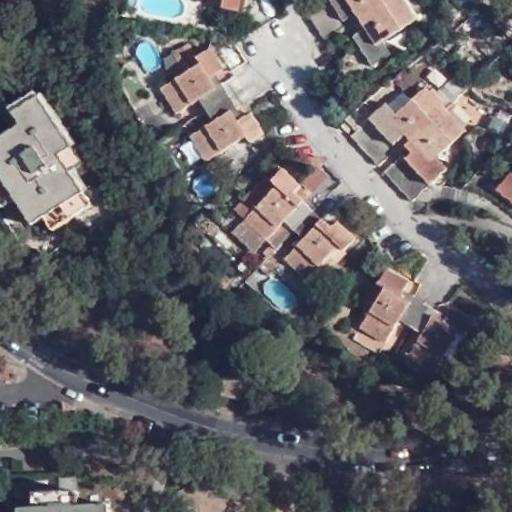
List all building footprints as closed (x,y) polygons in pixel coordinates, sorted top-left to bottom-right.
[(418,12),(410,0),(325,0),(310,9),(323,32),(349,19),(345,12),(351,8),(362,27),(356,30),(374,60),(391,49),(385,35),(418,12)] [(204,56),(200,48),(193,37),(176,47),(188,67),(204,56)] [(188,67),(163,81),(179,106),(201,94),(215,115),(194,129),(208,154),(248,130),(252,135),(265,127),(251,105),(245,108),(219,66),(224,61),(212,41),(200,48),(204,56),(188,67)] [(153,42),(139,49),(148,69),(162,62),(153,42)] [(386,97),(352,128),(380,159),(398,141),(395,136),(399,132),(413,146),(405,152),(403,149),(386,165),(412,195),(447,162),(437,151),(467,122),(429,81),(396,108),(386,97)] [(83,157),(41,90),(15,106),(22,119),(0,132),(0,193),(4,200),(17,194),(33,218),(46,212),(53,224),(93,199),(72,164),(83,157)] [(318,160),(303,174),(314,183),(327,168),(318,160)] [(279,179),(246,213),(269,235),(287,215),(305,232),(285,251),(308,272),(342,238),(348,243),(357,232),(339,213),(333,219),(297,183),(301,178),(284,163),(273,173),(279,179)] [(511,168),(500,184),(511,194),(511,168)] [(323,202),(339,179),(330,173),(315,197),(323,202)] [(411,274),(391,260),(381,277),(387,281),(364,320),(388,337),(403,314),(424,327),(410,349),(436,368),(447,350),(461,326),(467,329),(474,314),(453,301),(450,307),(408,281),(411,274)] [(467,329),(461,326),(447,350),(458,356),(470,335),(465,332),(467,329)] [(249,370),(233,366),(228,386),(243,391),(249,370)] [(96,411),(73,399),(64,400),(65,417),(96,416),(96,411)] [(36,500),(21,502),(21,511),(128,511),(129,511),(115,511),(114,511),(113,497),(81,498),(80,484),(36,487),(36,500)]
